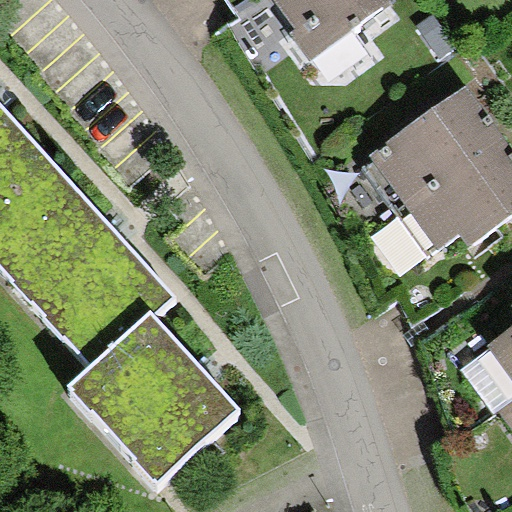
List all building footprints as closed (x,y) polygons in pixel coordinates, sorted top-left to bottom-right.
[(284,0),(326,58),(389,13),(379,0),(284,0)] [(497,149),(454,94),(375,155),(418,210),(497,149)] [(0,118),(0,282),(87,376),(62,399),(150,494),(230,420),(146,330),(173,305),(0,118)] [(511,226),(511,168),(497,149),(418,210),(455,258),(484,235),(490,243),(511,226)] [(511,321),(500,331),(511,346),(511,321)]
